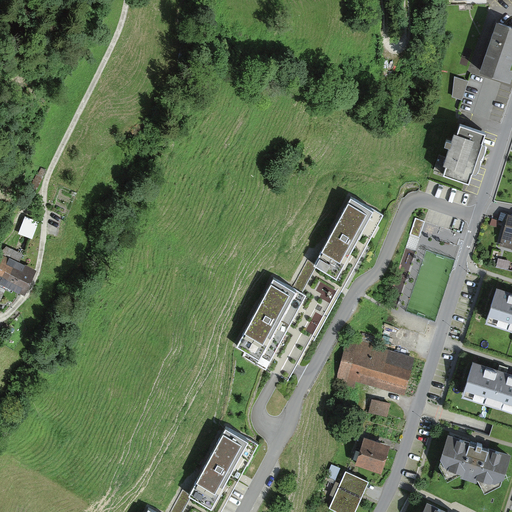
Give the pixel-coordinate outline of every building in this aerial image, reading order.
[(511,52),(511,30),(491,23),(474,72),(502,81),(511,52)] [(462,100),(468,81),(454,76),(452,97),(462,100)] [(483,135),(459,127),(442,177),(466,185),(483,135)] [(233,353),(289,383),(379,217),(352,202),(303,294),(274,278),(233,353)] [(511,247),(511,217),(508,217),(501,245),(511,248),(511,247)] [(33,224),(21,221),(17,235),(29,239),(33,224)] [(34,273),(0,256),(0,283),(23,294),(34,273)] [(511,294),(494,288),(483,321),(511,330),(511,294)] [(415,358),(352,340),(341,377),(404,395),(415,358)] [(511,411),(511,374),(474,362),(463,395),(511,411)] [(388,404),(371,401),(369,412),(386,416),(388,404)] [(181,511),(151,511),(147,510),(145,511),(216,511),(252,446),(224,432),(181,511)] [(508,457),(449,439),(439,472),(498,490),(508,457)] [(386,447),(362,440),(354,465),(379,472),(386,447)] [(351,511),(366,483),(344,472),(327,508),(336,511),(351,511)]
